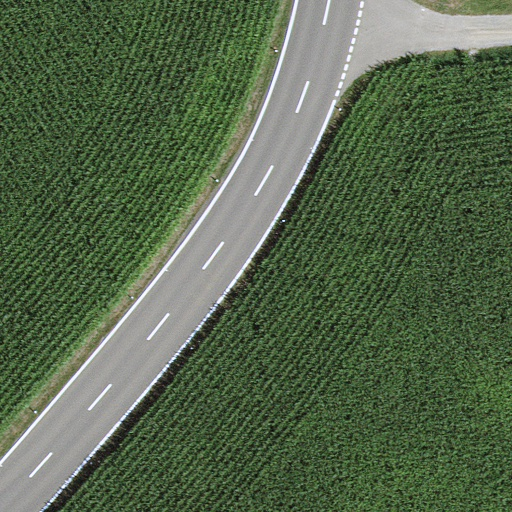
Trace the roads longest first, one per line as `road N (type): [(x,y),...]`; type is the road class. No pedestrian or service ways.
road 1 (tertiary): [(0,506),(136,358),(202,271),(301,96),(324,0)]
road 2 (track): [(319,21),(511,25)]
